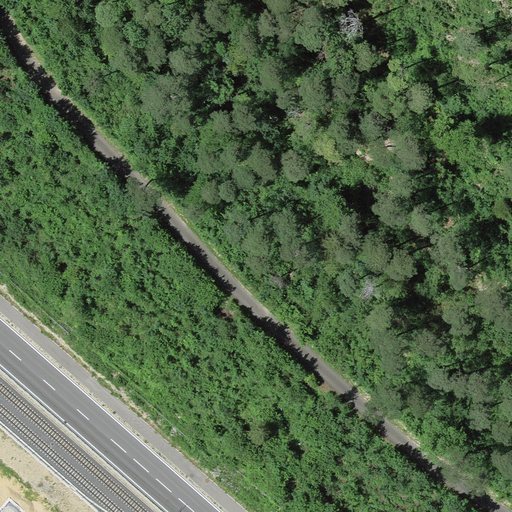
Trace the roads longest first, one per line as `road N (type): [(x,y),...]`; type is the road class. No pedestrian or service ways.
road 1 (unclassified): [(492,511),(364,416),(136,191),(12,28),(2,0)]
road 2 (primary): [(0,341),(193,511)]
